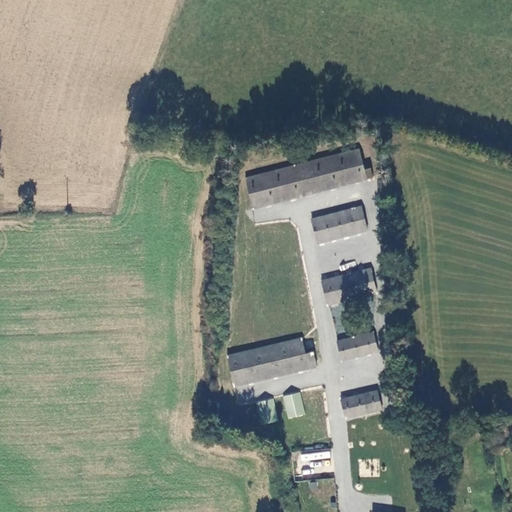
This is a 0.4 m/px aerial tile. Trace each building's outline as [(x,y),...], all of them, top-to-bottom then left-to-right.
[(367,170),(362,149),(244,175),(251,206),(373,180),(375,178),(373,169),(367,170)] [(371,227),(367,205),(317,217),(321,239),(371,227)] [(378,285),(374,262),(324,273),(330,296),(378,285)] [(378,342),(374,323),(336,331),(340,350),(378,342)] [(304,343),(301,329),(226,349),(234,378),(316,356),(313,341),(304,343)] [(379,397),(376,378),(338,386),(342,405),(379,397)] [(299,383),(282,387),(287,408),(304,404),(299,383)] [(272,390),(255,394),(260,415),(277,411),(272,390)]
